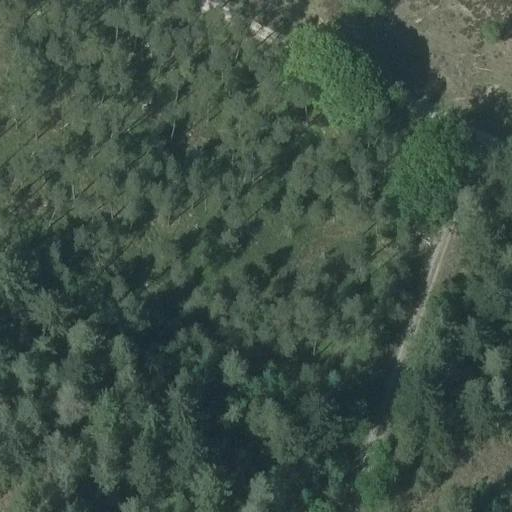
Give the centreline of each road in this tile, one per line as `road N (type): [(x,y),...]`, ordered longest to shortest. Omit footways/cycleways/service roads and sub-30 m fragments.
road 1 (track): [(474,134),(346,511)]
road 2 (track): [(203,0),(511,151)]
